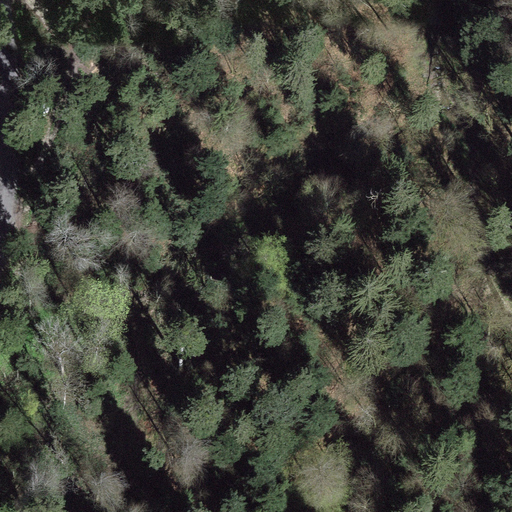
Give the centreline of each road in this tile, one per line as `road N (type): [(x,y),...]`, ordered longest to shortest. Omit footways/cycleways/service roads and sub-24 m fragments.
road 1 (unclassified): [(0,26),(9,159),(0,209)]
road 2 (track): [(89,0),(58,82),(9,159)]
